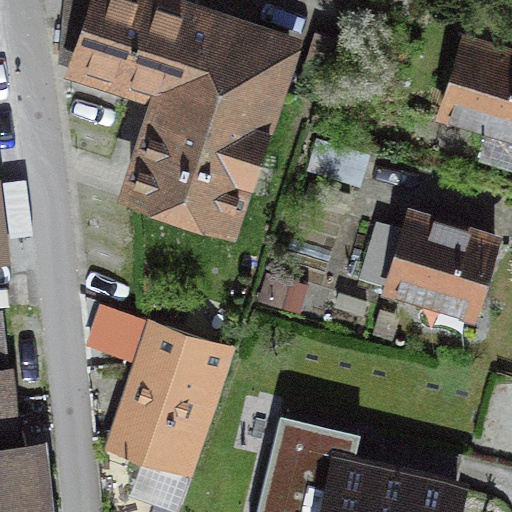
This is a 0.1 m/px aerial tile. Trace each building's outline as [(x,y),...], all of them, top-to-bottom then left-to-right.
[(317,50),(166,0),(66,0),(64,13),(58,63),(166,104),(130,203),(245,245),(317,50)] [(511,56),(462,40),(435,119),(511,144),(511,56)] [(495,245),(398,215),(374,292),(471,322),(495,245)] [(231,346),(150,319),(128,386),(107,448),(188,475),(231,346)] [(0,511),(24,511),(8,369),(0,369),(0,511)] [(449,511),(456,486),(352,461),(359,430),(280,412),(256,511),(449,511)]
